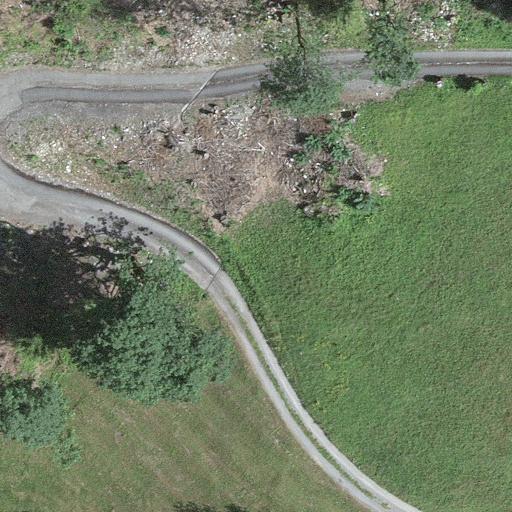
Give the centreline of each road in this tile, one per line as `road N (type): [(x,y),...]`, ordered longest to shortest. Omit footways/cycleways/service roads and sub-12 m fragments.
road 1 (track): [(0,185),(33,202),(145,229),(194,258),(230,302),(306,430),(357,486),(397,511)]
road 2 (track): [(511,63),(385,62),(165,87),(27,87),(0,96)]
